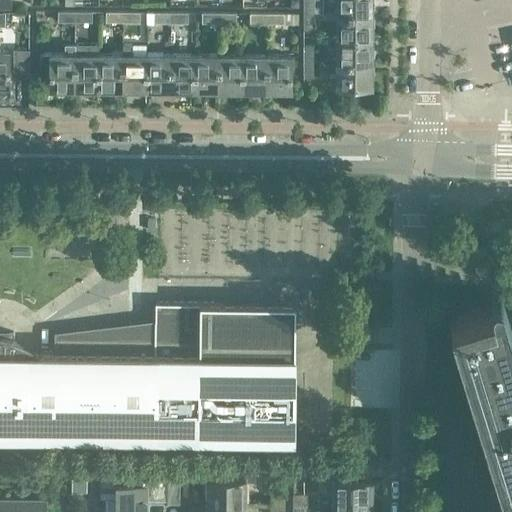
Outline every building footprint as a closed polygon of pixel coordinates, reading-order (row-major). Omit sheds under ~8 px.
[(302,0),(302,13),(313,13),(312,0),(302,0)] [(336,0),(336,13),(372,13),(371,0),(336,0)] [(74,21),(74,11),(56,10),(56,21),(74,21)] [(91,11),(74,11),(74,21),(91,21),(91,11)] [(121,21),(121,11),(104,11),(104,21),(121,21)] [(139,11),(121,11),(121,21),(138,21),(139,11)] [(170,22),(170,11),(153,11),(153,22),(170,22)] [(187,12),(170,11),(170,22),(187,22),(187,12)] [(218,23),(219,12),(201,12),(201,22),(218,23)] [(236,12),(219,12),(218,23),(235,23),(236,12)] [(249,22),(266,23),(266,12),(249,12),(249,22)] [(283,12),(266,12),(266,23),(283,23),(283,12)] [(313,30),(313,13),(302,13),(302,30),(313,30)] [(336,13),(336,37),(372,37),(372,13),(336,13)] [(336,61),(372,61),(372,37),(336,37),(336,61)] [(74,43),(74,53),(74,88),(97,88),(98,53),(98,43),(74,43)] [(302,45),(302,61),(313,61),(313,44),(302,45)] [(39,70),(49,70),(49,88),(74,88),(74,53),(39,53),(39,70)] [(97,88),(121,88),(122,54),(98,53),(97,88)] [(121,88),(145,89),(146,54),(122,54),(121,88)] [(145,89),(169,89),(169,54),(146,54),(145,89)] [(193,89),(193,54),(169,54),(169,89),(193,89)] [(193,89),(217,89),(217,54),(193,54),(193,89)] [(241,55),(217,54),(217,89),(241,89),(241,55)] [(241,89),(265,89),(265,55),(241,55),(241,89)] [(265,55),(265,89),(289,90),(290,55),(265,55)] [(313,78),(313,61),(302,61),(302,78),(313,78)] [(336,61),(336,86),(356,86),(356,90),(368,90),(369,86),(372,86),(372,61),(336,61)] [(503,300),(502,297),(450,313),(450,316),(453,315),(511,508),(511,334),(501,300),(503,300)] [(0,433),(12,434),(12,430),(24,430),(24,434),(141,434),(141,428),(156,428),(156,435),(294,436),(295,344),(295,325),(295,302),(223,301),(155,301),(155,318),(54,330),(54,351),(39,351),(39,350),(35,346),(30,343),(25,341),(19,339),(14,337),(14,331),(0,331),(0,433)] [(87,471),(71,471),(71,491),(86,491),(87,471)] [(144,511),(145,499),(165,499),(165,503),(167,503),(167,476),(98,475),(98,497),(116,497),(116,511),(114,511),(113,511),(144,511)] [(206,478),(206,504),(244,504),(245,478),(206,478)] [(332,505),(371,506),(371,480),(333,479),(332,505)] [(270,493),(270,505),(284,505),(284,493),(270,493)] [(292,493),(292,505),(306,505),(306,493),(292,493)] [(45,511),(45,497),(0,496),(0,511),(45,511)]
